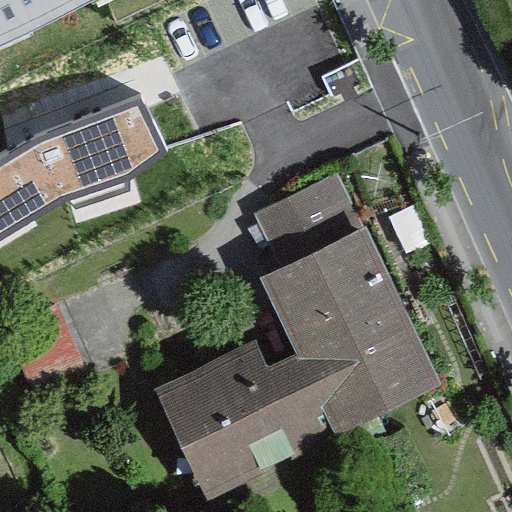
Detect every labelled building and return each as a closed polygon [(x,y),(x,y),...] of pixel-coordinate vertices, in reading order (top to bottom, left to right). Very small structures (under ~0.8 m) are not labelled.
[(0,0),(0,46),(96,0),(0,0)] [(237,0),(224,0),(170,25),(198,89),(264,59),(237,0)] [(154,132),(135,92),(54,130),(71,167),(61,172),(74,200),(83,196),(96,223),(188,180),(163,128),(154,132)] [(260,358),(171,401),(219,500),(443,392),(343,186),(268,222),(296,281),(279,289),(315,365),(273,386),(260,358)] [(97,384),(62,309),(7,334),(42,409),(97,384)]
